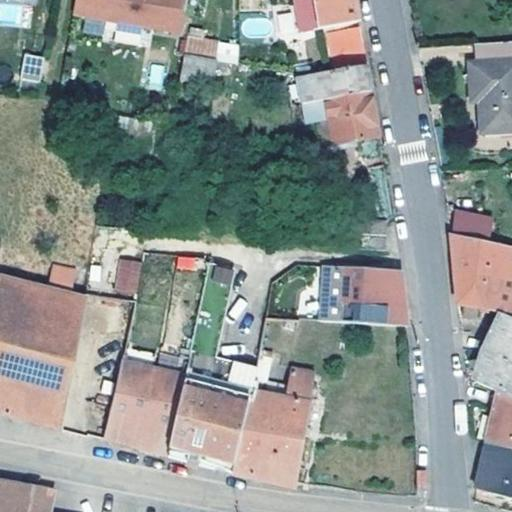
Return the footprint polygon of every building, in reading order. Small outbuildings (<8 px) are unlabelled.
[(75,0),(73,12),(180,30),(184,0),(75,0)] [(354,0),(295,0),(300,33),(358,19),(354,0)] [(366,64),(360,29),(328,35),(336,70),(366,64)] [(217,42),(187,37),(184,54),(214,59),(217,42)] [(511,40),(475,43),(476,61),(470,61),(473,100),(481,101),(482,131),(511,130),(511,40)] [(44,57),(24,53),(20,78),(40,82),(44,57)] [(229,63),(214,59),(184,54),(180,76),(180,79),(215,83),(216,76),(226,77),(229,63)] [(151,63),(147,88),(161,90),(165,65),(151,63)] [(368,74),(366,64),(336,70),(299,77),(303,100),(371,89),(368,74)] [(380,135),(371,89),(303,100),(304,102),(307,122),(316,121),(330,119),(335,142),(335,143),(380,135)] [(153,121),(116,115),(114,136),(150,141),(153,121)] [(330,119),(316,121),(321,145),(335,142),(330,119)] [(360,218),(357,247),(386,250),(388,220),(360,218)] [(511,247),(452,234),(455,265),(459,304),(497,310),(511,316),(511,247)] [(177,256),(176,268),(197,271),(199,259),(177,256)] [(143,262),(122,258),(116,289),(137,293),(143,262)] [(257,367),(242,364),(237,363),(215,356),(234,268),(209,264),(194,336),(190,359),(170,451),(188,457),(187,460),(200,464),(201,460),(233,473),(257,367)] [(50,290),(0,276),(0,412),(15,417),(52,427),(60,428),(85,298),(73,295),(74,281),(77,271),(55,265),(50,290)] [(398,285),(398,270),(325,266),(321,321),(408,326),(405,304),(403,285),(398,285)] [(485,353),(511,365),(511,316),(497,310),(497,312),(503,316),(493,335),(490,342),(485,353)] [(250,318),(242,364),(257,367),(259,359),(267,321),(250,318)] [(157,352),(128,347),(125,361),(154,368),(157,352)] [(511,365),(485,353),(477,382),(500,391),(511,397),(511,365)] [(179,373),(154,368),(125,361),(106,438),(117,441),(146,449),(169,455),(170,451),(190,359),(183,357),(179,373)] [(269,361),(259,359),(257,367),(233,473),(254,478),(296,488),(297,483),(317,374),(292,369),(288,385),(265,380),(269,361)] [(511,446),(511,397),(500,391),(495,407),(488,442),(511,446)] [(511,446),(488,442),(484,458),(482,464),(477,489),(480,489),(511,498),(511,446)] [(0,511),(24,511),(30,488),(0,481),(0,511)] [(45,511),(50,492),(30,488),(24,511),(45,511)]
